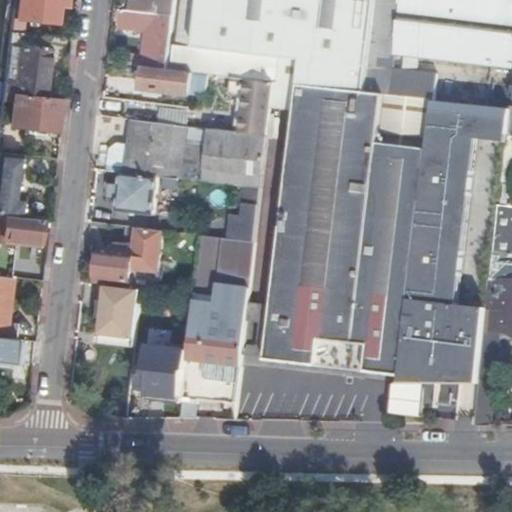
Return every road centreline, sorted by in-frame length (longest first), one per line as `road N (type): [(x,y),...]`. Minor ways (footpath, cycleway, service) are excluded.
road 1 (tertiary): [(511,451),(47,437)]
road 2 (residential): [(97,0),(47,437)]
